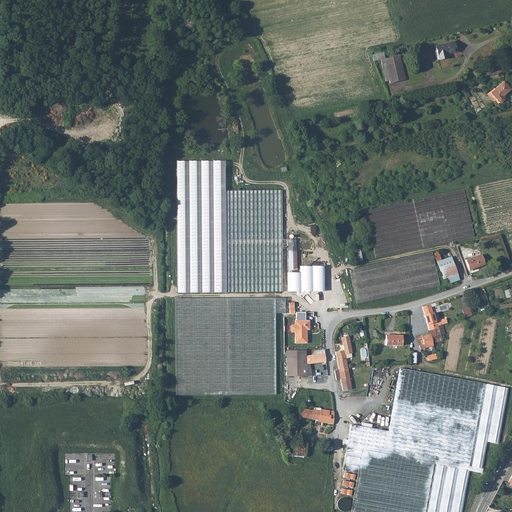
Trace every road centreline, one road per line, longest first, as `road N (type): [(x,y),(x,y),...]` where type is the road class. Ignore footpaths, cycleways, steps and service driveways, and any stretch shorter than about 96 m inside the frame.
road 1 (track): [(243,0),(256,31),(221,48),(214,62),(240,122),(241,177),(288,192),(286,294)]
road 2 (residential): [(338,421),(328,335),(335,319),(403,308),(511,270)]
road 3 (track): [(0,385),(134,380),(150,364),(148,303),(158,295)]
road 4 (track): [(239,161),(227,154),(170,156),(170,295)]
road 5 (track): [(466,286),(454,253),(433,248),(331,272),(331,301),(321,306)]
road 6 (track): [(331,324),(321,306),(286,294),(170,295)]
